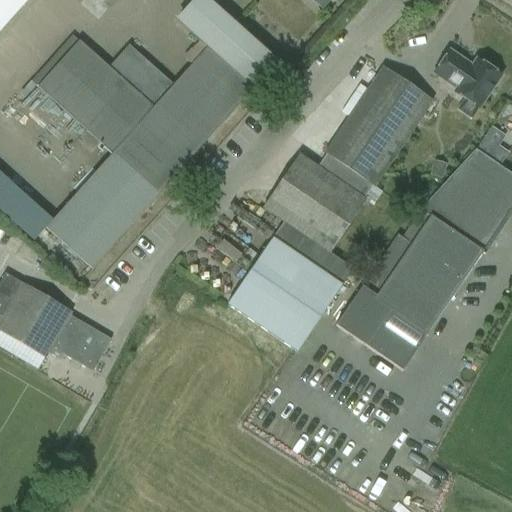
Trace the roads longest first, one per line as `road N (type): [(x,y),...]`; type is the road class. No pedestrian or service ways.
road 1 (unclassified): [(119,307),(398,0)]
road 2 (unknown): [(511,254),(391,437)]
